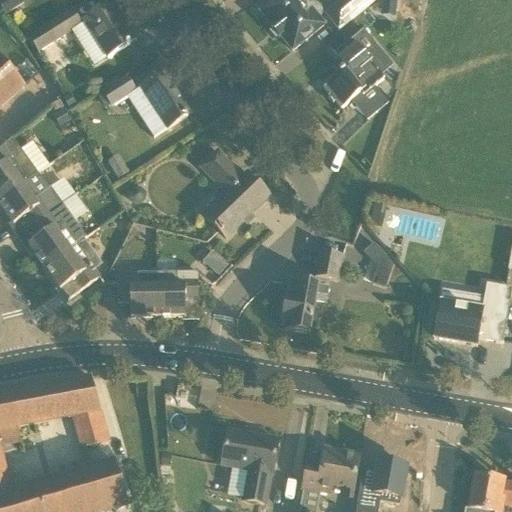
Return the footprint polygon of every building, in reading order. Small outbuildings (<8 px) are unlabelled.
[(0,0),(0,7),(5,16),(23,5),(19,0),(0,0)] [(292,52),(323,27),(318,20),(320,17),(321,12),(319,9),(315,6),(311,6),(307,7),(300,0),(276,0),(260,13),(272,29),(271,30),(278,39),(280,38),(292,52)] [(353,20),(377,0),(341,0),(339,2),(353,20)] [(382,0),(381,11),(395,13),(397,0),(395,0),(382,0)] [(83,22),(107,60),(136,42),(111,3),(83,22)] [(71,10),(26,38),(35,53),(80,24),(71,10)] [(368,61),(380,52),(363,31),(334,55),(341,64),(337,68),(340,73),(338,75),(339,76),(323,89),(329,97),(327,98),(332,105),(334,103),(340,111),(360,95),(362,98),(384,81),(368,61)] [(0,108),(21,89),(0,65),(0,108)] [(154,140),(168,131),(193,114),(166,73),(141,89),(127,99),(154,140)] [(125,80),(101,94),(110,108),(134,93),(125,80)] [(0,202),(38,175),(18,147),(30,137),(25,130),(13,139),(4,146),(0,149),(0,202)] [(226,194),(202,216),(226,240),(270,198),(247,175),(242,179),(217,154),(202,169),(226,194)] [(119,158),(108,165),(118,182),(129,175),(119,158)] [(0,207),(13,226),(25,218),(32,228),(62,206),(50,188),(49,189),(38,175),(0,202),(0,207)] [(145,195),(140,190),(134,189),(128,194),(128,201),(132,206),(139,206),(144,202),(145,195)] [(32,228),(40,238),(28,247),(44,269),(83,240),(86,239),(62,206),(32,228)] [(371,215),(369,227),(381,230),(384,218),(371,215)] [(103,267),(83,240),(44,269),(60,291),(72,283),(80,293),(99,279),(95,273),(103,267)] [(363,254),(377,269),(372,285),(385,290),(393,266),(373,244),(363,254)] [(228,267),(211,251),(201,262),(219,278),(228,267)] [(344,258),(319,254),(314,277),(339,281),(344,258)] [(137,275),(137,278),(117,278),(117,304),(130,305),(130,319),(157,319),(156,274),(137,275)] [(198,303),(197,277),(175,277),(175,274),(156,274),(157,319),(185,318),(185,303),(198,303)] [(329,287),(303,283),(302,287),(287,285),(280,327),(285,328),(284,332),(308,336),(314,304),(325,306),(329,287)] [(440,303),(433,340),(462,345),(463,343),(470,344),(470,347),(477,348),(478,341),(502,345),(511,290),(486,286),(482,310),(440,303)] [(109,443),(91,380),(90,378),(0,395),(0,511),(101,511),(90,469),(12,491),(0,449),(20,443),(16,429),(72,419),(81,450),(109,443)] [(227,434),(221,467),(247,472),(242,502),(266,506),(277,443),(227,434)] [(349,492),(348,498),(351,499),(359,457),(324,451),(321,466),(307,463),(302,490),(331,495),(332,489),(349,492)] [(161,455),(160,468),(170,469),(171,456),(161,455)] [(101,511),(118,511),(128,509),(115,462),(90,469),(101,511)] [(362,469),(355,510),(365,511),(377,511),(379,504),(399,508),(406,468),(403,468),(403,465),(389,463),(389,465),(378,464),(376,471),(362,469)] [(489,481),(490,478),(488,476),(481,475),(478,476),(478,479),(475,478),(469,511),(464,510),(464,511),(501,511),(503,506),(511,507),(511,486),(503,485),(503,483),(489,481)]
